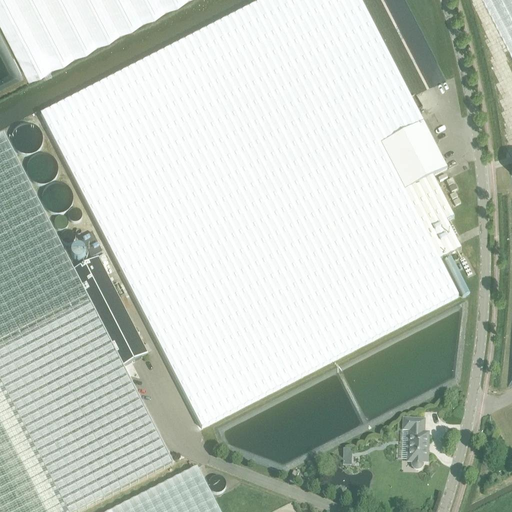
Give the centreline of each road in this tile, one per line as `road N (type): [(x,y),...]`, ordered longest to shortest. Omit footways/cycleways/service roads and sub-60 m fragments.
road 1 (unclassified): [(444,0),(466,78),(483,250),(468,410),(440,511)]
road 2 (unclassified): [(349,511),(182,447)]
